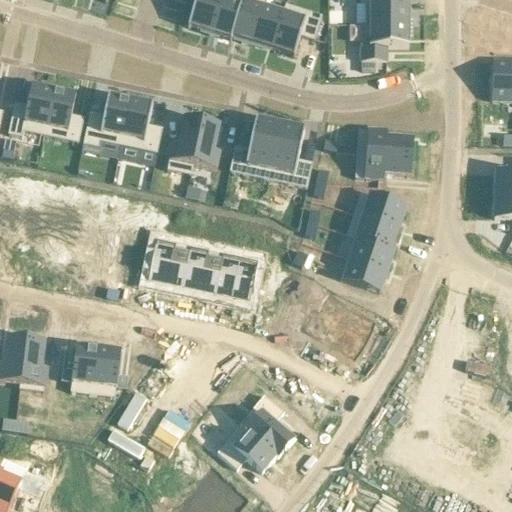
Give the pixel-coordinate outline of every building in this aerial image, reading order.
[(196,0),(188,30),(189,31),(190,29),(210,35),(220,0),(196,0)] [(220,0),(210,35),(230,42),(230,43),(243,0),(220,0)] [(260,0),(243,0),(230,43),(231,43),(232,40),(242,43),(241,45),(251,48),(266,2),(260,0)] [(386,0),(360,0),(361,7),(365,7),(365,27),(361,27),(361,28),(410,28),(410,17),(407,17),(407,7),(408,7),(408,5),(386,5),(386,0)] [(266,2),(251,48),(262,52),(263,49),(273,52),(286,7),(285,7),(284,12),(265,6),(267,2),(266,2)] [(286,7),(273,52),(293,58),(293,60),(294,60),(300,39),(314,43),(322,18),(286,7)] [(361,28),(361,65),(386,65),(386,51),(409,51),(409,49),(407,49),(407,39),(410,39),(410,28),(361,28)] [(511,65),(492,64),(491,105),(511,105),(511,65)] [(14,107),(8,138),(22,141),(23,135),(44,139),(54,91),(43,89),(43,91),(31,89),(27,110),(14,107)] [(54,91),(44,139),(79,146),(84,121),(71,119),(75,98),(54,93),(55,91),(54,91)] [(89,116),(83,148),(99,151),(100,145),(121,149),(131,101),(120,99),(119,101),(110,99),(110,98),(108,98),(103,120),(89,116)] [(131,101),(121,149),(157,157),(162,132),(147,128),(152,107),(151,107),(151,108),(141,106),(141,103),(131,101)] [(173,146),(167,174),(190,179),(202,125),(184,122),(178,148),(173,146)] [(235,150),(229,175),(268,183),(280,127),(256,122),(249,153),(235,150)] [(202,125),(190,179),(191,179),(194,169),(216,174),(220,156),(214,154),(219,129),(202,125)] [(280,127),(268,183),(307,192),(312,167),(298,163),(304,133),(280,127)] [(358,134),(356,158),(411,162),(413,144),(386,142),(387,136),(358,134)] [(511,139),(503,139),(503,149),(511,149),(511,139)] [(325,144),(323,154),(336,156),(338,147),(325,144)] [(356,158),(355,182),(374,183),(383,184),(384,178),(410,180),(411,162),(356,158)] [(511,178),(496,177),(495,200),(511,200),(511,178)] [(316,186),(313,199),(323,201),(326,188),(316,186)] [(81,188),(79,198),(91,200),(94,191),(81,188)] [(175,188),(173,198),(186,200),(188,191),(175,188)] [(94,191),(91,200),(105,203),(107,193),(94,191)] [(188,191),(186,200),(198,203),(200,194),(188,191)] [(354,216),(353,218),(398,233),(405,212),(360,197),(354,216)] [(511,200),(495,200),(494,222),(511,223),(511,200)] [(172,207),(170,217),(180,219),(182,210),(172,207)] [(0,208),(0,256),(2,256),(7,236),(19,239),(24,214),(0,208)] [(29,208),(23,240),(37,243),(33,264),(34,265),(34,263),(55,267),(64,222),(44,218),(45,211),(29,208)] [(182,210),(180,219),(190,222),(192,212),(182,210)] [(205,214),(203,224),(213,226),(215,217),(205,214)] [(310,214),(307,227),(317,229),(320,216),(310,214)] [(215,217),(213,226),(223,229),(225,219),(215,217)] [(353,218),(347,239),(393,254),(391,253),(398,233),(353,218)] [(238,221),(236,231),(246,233),(248,223),(238,221)] [(64,222),(55,267),(76,272),(75,273),(76,273),(87,224),(85,224),(85,227),(64,222)] [(248,223),(246,233),(256,235),(258,225),(248,223)] [(87,224),(76,273),(77,274),(78,270),(98,274),(108,229),(87,224)] [(307,227),(305,240),(315,242),(317,229),(307,227)] [(108,229),(98,274),(120,279),(125,259),(139,262),(144,236),(108,229)] [(347,239),(346,240),(353,242),(349,255),(347,262),(386,275),(393,254),(347,239)] [(157,244),(149,284),(166,287),(174,247),(157,244)] [(174,247),(166,287),(182,291),(191,251),(189,251),(188,255),(174,252),(175,247),(174,247)] [(191,251),(182,291),(199,294),(207,254),(191,251)] [(207,254),(199,294),(215,298),(224,258),(222,258),(221,262),(207,259),(208,254),(207,254)] [(297,256),(292,267),(301,271),(306,261),(297,256)] [(224,258),(215,298),(232,301),(240,261),(224,258)] [(240,261),(232,301),(249,305),(252,289),(254,290),(255,285),(253,285),(257,265),(240,261)] [(347,262),(339,283),(348,286),(379,297),(386,275),(347,262)] [(287,278),(295,283),(301,271),(292,267),(287,278)] [(277,296),(273,305),(285,311),(289,302),(277,296)] [(313,314),(312,315),(361,341),(369,324),(346,312),(349,307),(332,298),(321,318),(313,314)] [(464,308),(456,324),(496,345),(507,323),(490,315),(487,320),(464,308)] [(312,315),(300,336),(326,349),(329,344),(352,357),(361,341),(312,315)] [(456,324),(447,340),(471,352),(468,358),(485,367),(496,345),(456,324)] [(0,370),(0,390),(19,392),(25,347),(7,345),(3,371),(0,370)] [(25,347),(19,392),(43,395),(45,376),(39,376),(43,349),(25,347)] [(74,353),(70,390),(92,393),(97,356),(74,353)] [(97,356),(92,393),(115,396),(119,359),(97,356)] [(433,368),(422,387),(454,406),(465,386),(433,368)] [(422,387),(411,406),(443,424),(454,406),(422,387)] [(411,406),(401,424),(405,427),(432,443),(443,424),(411,406)] [(491,412),(485,424),(494,428),(501,417),(491,412)] [(257,418),(242,434),(276,464),(290,449),(257,418)] [(485,424),(479,436),(488,440),(494,428),(485,424)] [(2,427),(0,437),(13,439),(15,429),(2,427)] [(405,427),(394,446),(426,465),(437,445),(432,443),(405,427)] [(15,429),(13,439),(26,441),(27,431),(15,429)] [(51,432),(50,440),(61,442),(62,433),(51,432)] [(242,434),(226,451),(260,482),(276,464),(242,434)] [(394,446),(382,465),(414,484),(426,465),(394,446)] [(472,451),(466,462),(475,467),(481,455),(472,451)] [(166,471),(165,471),(173,477),(183,464),(175,458),(166,471)] [(466,462),(460,474),(469,479),(475,467),(466,462)] [(64,511),(101,511),(105,505),(86,497),(94,479),(70,469),(53,507),(64,511)] [(210,470),(191,492),(213,511),(233,511),(244,499),(210,470)] [(165,471),(160,479),(168,485),(173,477),(165,471)] [(0,474),(0,511),(8,511),(18,492),(0,484),(0,482),(3,476),(0,474)] [(23,475),(17,489),(38,498),(44,485),(23,475)] [(174,494),(158,511),(213,511),(191,492),(183,502),(174,494)]
